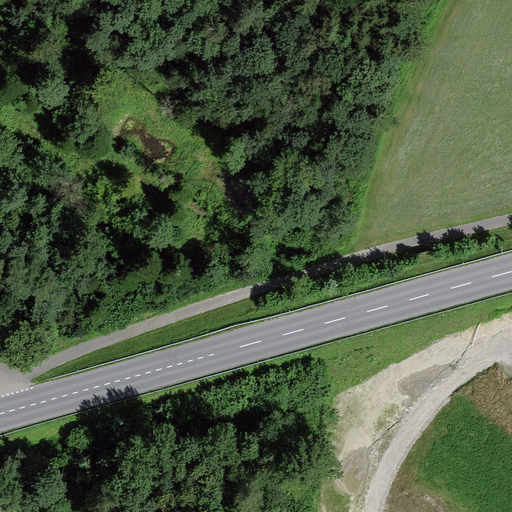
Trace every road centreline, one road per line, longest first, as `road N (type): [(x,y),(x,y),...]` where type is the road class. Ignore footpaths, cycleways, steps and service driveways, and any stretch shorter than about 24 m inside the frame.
road 1 (secondary): [(511,271),(0,413)]
road 2 (track): [(327,511),(328,473),(346,436),(382,408),(511,365)]
